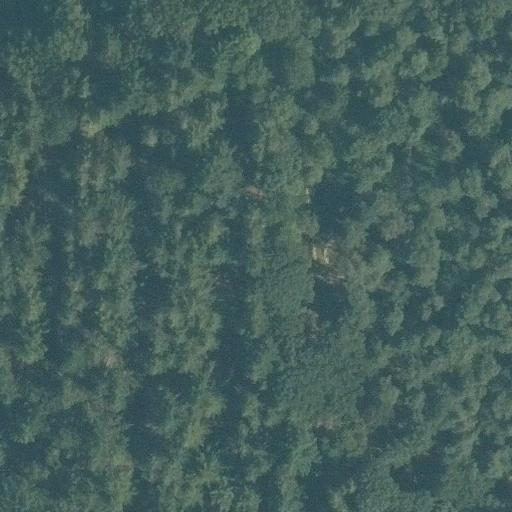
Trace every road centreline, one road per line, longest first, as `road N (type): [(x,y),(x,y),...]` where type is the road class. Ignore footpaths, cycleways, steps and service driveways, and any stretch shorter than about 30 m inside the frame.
road 1 (track): [(244,0),(276,107),(305,260),(370,392),(433,459),(499,511)]
road 2 (track): [(279,68),(511,80)]
